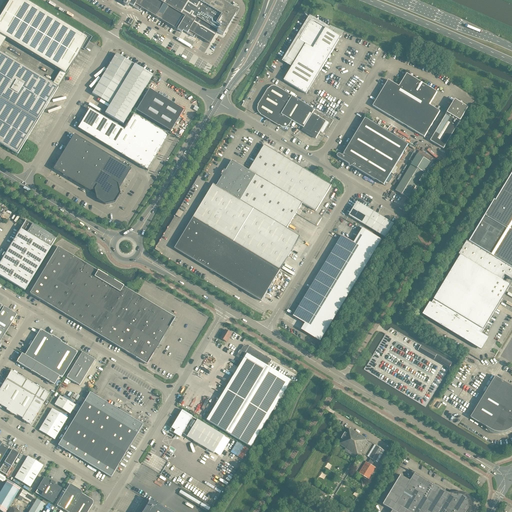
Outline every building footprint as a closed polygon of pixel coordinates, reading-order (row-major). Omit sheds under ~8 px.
[(0,143),(18,154),(19,152),(29,136),(31,133),(32,130),(34,127),(42,114),(45,110),(53,95),(58,87),(66,74),(70,67),(73,63),(75,59),(77,55),(80,52),(82,48),(84,50),(90,41),(92,37),(84,32),(83,35),(82,35),(82,34),(54,18),(27,1),(24,0),(10,0),(0,17),(0,33),(61,71),(53,84),(0,51),(0,48),(2,46),(0,44),(0,143)] [(223,35),(238,11),(219,0),(118,0),(128,6),(129,4),(140,10),(141,8),(182,32),(183,30),(194,37),(195,35),(210,44),(217,32),(223,35)] [(295,62),(284,80),(306,94),(341,37),(326,28),(315,21),(314,21),(313,20),(312,20),(311,21),(310,21),(309,22),(287,58),(295,62)] [(116,53),(92,93),(110,104),(105,113),(123,124),(152,75),(134,64),(116,53)] [(373,106),(424,137),(440,111),(429,105),(437,92),(407,74),(399,86),(389,80),(373,106)] [(326,121),(313,113),(315,109),(277,87),(275,86),(273,86),(271,86),(270,87),(268,89),(258,105),(258,107),(258,109),(258,111),(259,113),(260,114),(269,119),(281,126),(283,123),(286,122),(290,124),(292,121),(304,128),(302,130),(309,134),(316,138),(326,121)] [(177,106),(149,89),(136,110),(171,131),(174,127),(180,117),(179,117),(184,110),(177,106)] [(460,121),(468,108),(455,100),(447,113),(430,141),(444,149),(460,121)] [(90,109),(78,128),(147,170),(169,135),(134,114),(125,130),(90,109)] [(341,154),(339,158),(375,180),(384,185),(409,144),(365,118),(343,155),(341,154)] [(115,202),(120,193),(119,186),(118,184),(123,183),(124,180),(131,169),(74,134),(71,139),(53,169),(57,171),(90,191),(94,190),(97,199),(105,204),(115,202)] [(214,184),(193,218),(280,270),(285,261),(300,237),(287,229),(289,225),(292,220),(295,216),(296,213),(298,210),(301,206),(303,203),(316,211),(322,200),(316,196),(325,181),(305,169),(265,145),(249,171),(232,160),(226,171),(227,172),(226,173),(225,175),(224,176),(223,176),(217,186),(214,184)] [(396,190),(409,198),(430,162),(417,154),(396,190)] [(494,200),(469,242),(511,267),(511,173),(496,201),(494,200)] [(357,202),(349,215),(368,227),(376,213),(357,202)] [(376,213),(368,227),(375,231),(383,217),(376,213)] [(383,217),(375,231),(381,235),(389,221),(383,217)] [(280,270),(193,218),(175,248),(262,301),(267,291),(279,271),(280,270)] [(0,275),(25,290),(56,238),(26,220),(23,226),(0,263),(0,275)] [(386,238),(394,224),(389,221),(381,235),(386,238)] [(342,235),(293,316),(305,323),(302,330),(316,338),(312,345),(317,347),(381,240),(363,229),(354,243),(342,235)] [(432,303),(425,314),(483,348),(489,338),(481,333),(497,308),(499,304),(510,285),(502,280),(504,277),(505,275),(511,279),(511,268),(467,241),(459,254),(461,255),(432,303)] [(58,247),(30,293),(147,364),(175,317),(58,247)] [(0,319),(4,322),(11,310),(4,307),(0,313),(0,319)] [(11,310),(4,322),(10,325),(17,314),(11,310)] [(0,328),(6,332),(10,325),(4,322),(0,319),(0,328)] [(62,378),(78,352),(61,342),(62,341),(52,335),(52,336),(41,329),(25,355),(22,353),(17,362),(54,385),(60,376),(62,378)] [(230,342),(224,339),(218,348),(224,352),(230,342)] [(235,346),(230,342),(224,352),(223,354),(228,357),(235,346)] [(421,345),(419,350),(423,352),(424,351),(428,353),(427,355),(431,357),(433,353),(421,345)] [(241,349),(235,346),(228,357),(234,360),(241,349)] [(224,352),(218,348),(213,357),(219,361),(223,354),(224,352)] [(246,352),(241,349),(234,360),(239,364),(246,352)] [(82,352),(67,378),(80,385),(95,360),(82,352)] [(252,355),(246,352),(239,364),(245,367),(252,355)] [(223,354),(219,361),(224,364),(228,357),(223,354)] [(257,359),(252,355),(245,367),(250,370),(257,359)] [(228,357),(224,364),(229,368),(234,360),(228,357)] [(262,362),(257,359),(250,370),(255,373),(262,362)] [(235,371),(239,364),(234,360),(229,368),(235,371)] [(268,365),(262,362),(255,373),(261,377),(268,365)] [(239,364),(235,371),(240,374),(245,367),(239,364)] [(273,369),(268,365),(261,377),(266,380),(273,369)] [(245,367),(240,374),(246,377),(250,370),(245,367)] [(212,371),(206,368),(201,377),(207,381),(208,379),(212,371)] [(278,372),(273,369),(266,380),(272,383),(278,372)] [(23,418),(22,419),(30,424),(49,393),(12,370),(0,389),(0,404),(7,409),(6,410),(17,416),(17,415),(23,418)] [(250,370),(246,377),(251,381),(255,373),(250,370)] [(218,375),(212,371),(208,379),(213,382),(218,375)] [(284,375),(278,372),(272,383),(277,387),(284,375)] [(261,377),(255,373),(251,381),(256,384),(261,377)] [(223,378),(218,375),(213,382),(219,385),(223,378)] [(471,417),(488,428),(492,430),(493,431),(494,431),(495,431),(496,432),(498,432),(500,432),(502,432),(504,432),(506,432),(506,431),(508,431),(509,430),(511,429),(511,428),(511,386),(496,376),(471,417)] [(207,381),(201,377),(195,386),(201,390),(207,381)] [(261,377),(256,384),(262,387),(266,380),(261,377)] [(229,381),(223,378),(219,385),(224,389),(229,381)] [(207,381),(201,390),(206,393),(213,382),(208,379),(207,381)] [(266,380),(262,387),(267,391),(272,383),(266,380)] [(234,384),(229,381),(224,389),(229,392),(234,384)] [(213,382),(206,393),(212,397),(219,385),(213,382)] [(277,387),(272,383),(267,391),(273,394),(277,387)] [(239,388),(234,384),(229,392),(235,395),(239,388)] [(219,385),(212,397),(217,400),(224,389),(219,385)] [(245,391),(239,388),(235,395),(240,398),(245,391)] [(224,389),(217,400),(222,403),(229,392),(224,389)] [(250,394),(245,391),(240,398),(246,402),(250,394)] [(119,410),(90,392),(58,445),(62,447),(111,477),(143,424),(130,416),(131,414),(126,411),(120,407),(119,410)] [(229,392),(222,403),(228,406),(235,395),(229,392)] [(255,398),(250,394),(246,402),(251,405),(255,398)] [(235,395),(228,406),(233,410),(240,398),(235,395)] [(60,396),(55,404),(70,413),(75,405),(60,396)] [(189,397),(182,407),(188,411),(195,400),(189,397)] [(240,398),(233,410),(239,413),(246,402),(240,398)] [(261,401),(255,398),(251,405),(256,408),(261,401)] [(188,411),(194,414),(200,404),(195,400),(188,411)] [(266,404),(261,401),(256,408),(262,412),(266,404)] [(246,402),(239,413),(244,416),(251,405),(246,402)] [(200,404),(194,414),(199,418),(205,407),(200,404)] [(251,405),(244,416),(249,420),(256,408),(251,405)] [(199,418),(204,421),(211,410),(205,407),(199,418)] [(52,408),(39,430),(55,439),(68,418),(52,408)] [(256,408),(249,420),(255,423),(262,412),(256,408)] [(177,417),(175,420),(176,421),(170,431),(177,434),(181,437),(183,433),(188,436),(188,437),(214,453),(225,436),(198,420),(193,417),(193,416),(183,410),(178,418),(177,417)] [(211,410),(204,421),(210,424),(216,413),(211,410)] [(210,424),(215,427),(222,417),(216,413),(210,424)] [(222,417),(215,427),(221,431),(227,420),(222,417)] [(221,431),(226,434),(232,423),(227,420),(221,431)] [(232,423),(226,434),(231,437),(238,427),(232,423)] [(231,437),(237,440),(243,430),(238,427),(231,437)] [(339,443),(339,444),(340,444),(346,448),(344,451),(349,453),(356,458),(358,455),(360,452),(367,440),(350,429),(349,428),(348,429),(348,430),(346,433),(345,433),(342,439),(339,443)] [(243,430),(237,440),(242,444),(248,433),(243,430)] [(242,444),(248,447),(254,437),(248,433),(242,444)] [(369,457),(375,461),(383,449),(376,445),(369,457)] [(12,449),(0,469),(0,470),(6,475),(19,453),(12,449)] [(28,456),(15,478),(30,487),(43,465),(28,456)] [(369,479),(376,467),(366,461),(359,473),(369,479)] [(465,511),(466,511),(468,510),(469,508),(469,506),(469,504),(469,502),(468,500),(467,499),(466,497),(465,496),(463,495),(461,495),(459,495),(457,495),(455,494),(453,494),(451,494),(449,493),(446,491),(415,473),(413,477),(410,481),(401,475),(383,504),(389,508),(393,510),(391,511),(465,511)] [(44,478),(36,493),(53,503),(62,488),(55,484),(56,483),(52,481),(51,482),(44,478)] [(0,510),(3,511),(6,511),(21,488),(8,480),(0,492),(0,510)] [(58,504),(57,505),(67,511),(70,511),(82,493),(82,494),(82,492),(82,491),(81,491),(80,490),(77,488),(70,484),(67,488),(58,504)] [(182,489),(179,494),(208,511),(208,510),(210,511),(212,509),(210,508),(211,506),(182,489)] [(20,504),(27,493),(23,490),(15,501),(20,504)] [(82,493),(70,511),(88,511),(93,504),(93,503),(93,502),(93,501),(92,500),(88,498),(88,497),(82,494),(82,493)] [(41,511),(46,504),(37,499),(29,511),(41,511)] [(170,511),(159,505),(150,500),(150,501),(149,502),(147,506),(145,509),(142,511),(170,511)]
